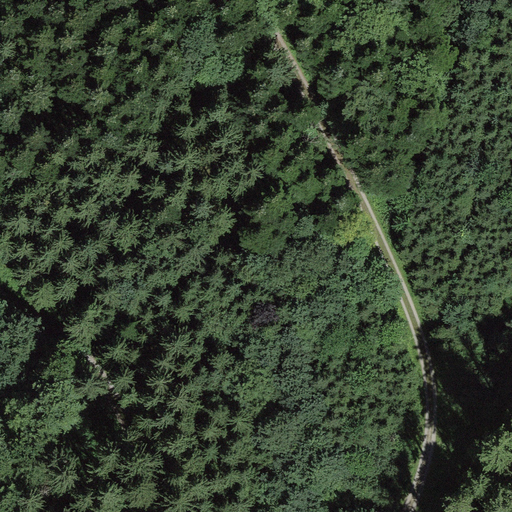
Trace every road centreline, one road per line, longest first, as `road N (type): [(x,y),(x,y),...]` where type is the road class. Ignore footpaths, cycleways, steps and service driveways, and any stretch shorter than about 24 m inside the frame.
road 1 (track): [(242,0),(389,254),(423,331),(429,429),(407,511)]
road 2 (track): [(276,511),(0,305)]
